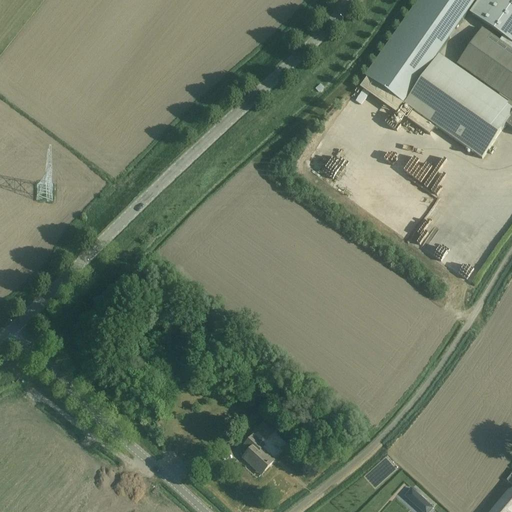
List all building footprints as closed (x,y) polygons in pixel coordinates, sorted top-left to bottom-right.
[(481,88),(438,57),(477,0),(421,0),(367,78),(405,105),(414,111),(408,120),(429,135),(435,126),(483,160),(507,125),(511,128),(511,0),(482,0),(472,15),(503,37),(500,42),(483,30),(458,65),(484,84),(481,88)] [(318,91),(324,86),(320,82),(314,86),(318,91)] [(405,136),(424,141),(426,135),(407,130),(405,136)] [(251,396),(271,399),(272,393),(252,390),(251,396)] [(257,431),(267,441),(275,432),(265,423),(257,431)] [(250,451),(243,459),(249,464),(250,463),(263,474),(275,461),(261,449),(265,446),(254,436),(245,446),(250,451)] [(510,489),(491,511),(511,511),(511,474),(507,481),(511,484),(511,488),(511,489),(510,489)] [(392,487),(385,496),(403,511),(411,511),(415,508),(392,487)] [(405,496),(419,508),(425,501),(412,489),(405,496)]
